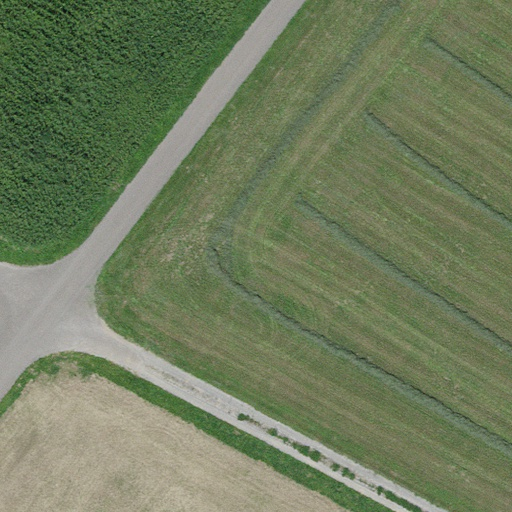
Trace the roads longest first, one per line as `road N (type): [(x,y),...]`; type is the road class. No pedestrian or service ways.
road 1 (track): [(306,0),(0,402)]
road 2 (track): [(0,275),(426,511)]
